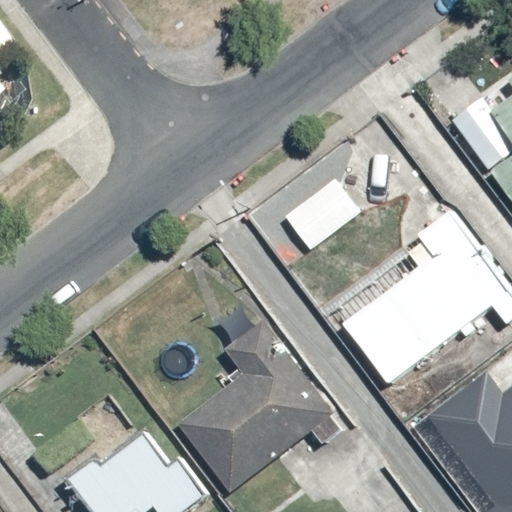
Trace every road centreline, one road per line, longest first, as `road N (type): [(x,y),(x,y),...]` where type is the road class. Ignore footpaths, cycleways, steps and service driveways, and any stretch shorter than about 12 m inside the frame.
road 1 (residential): [(182,164),(400,0)]
road 2 (residential): [(0,304),(182,164)]
road 3 (residential): [(58,0),(182,164)]
